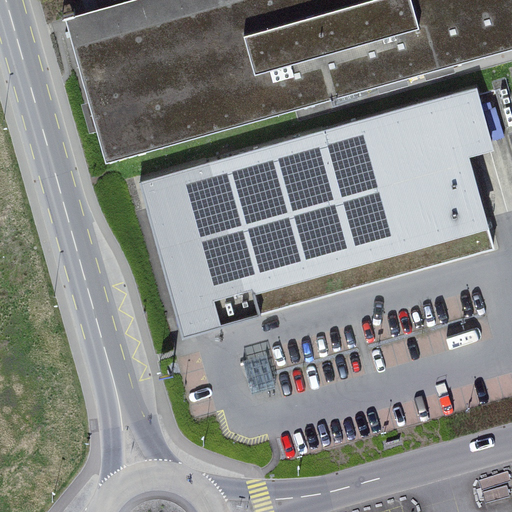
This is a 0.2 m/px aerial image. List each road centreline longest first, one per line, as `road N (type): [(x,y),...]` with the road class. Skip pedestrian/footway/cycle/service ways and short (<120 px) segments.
road 1 (secondary): [(140,478),(3,0)]
road 2 (unclassified): [(289,501),(511,442)]
